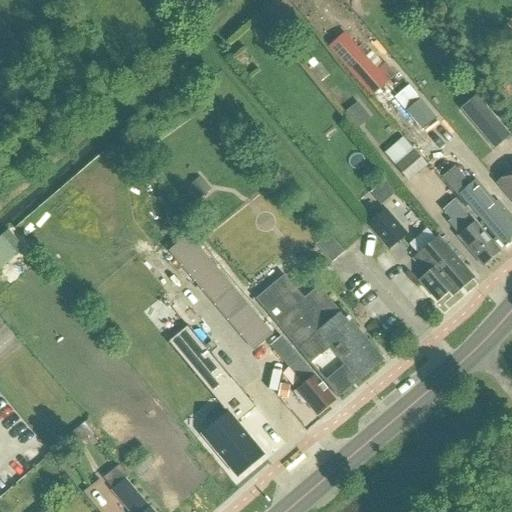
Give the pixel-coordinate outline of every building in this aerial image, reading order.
[(342,37),(325,52),(368,100),(385,85),(342,37)] [(406,113),(421,133),(437,120),(421,101),(406,113)] [(357,123),(365,117),(354,104),(347,111),(357,123)] [(483,106),(468,119),(494,150),(509,137),(483,106)] [(400,136),(380,152),(390,163),(409,148),(400,136)] [(393,162),(406,178),(426,162),(412,146),(393,162)] [(455,158),(437,173),(459,198),(471,187),(461,175),(466,171),(455,158)] [(495,184),(511,203),(511,169),(508,173),(495,184)] [(199,200),(211,190),(201,177),(189,187),(199,200)] [(377,202),(392,190),(382,179),(368,192),(377,202)] [(511,220),(496,202),(493,204),(478,186),(463,198),(479,216),(478,217),(504,249),(511,242),(511,220)] [(471,251),(484,266),(498,254),(482,236),(483,235),(473,223),(468,227),(463,221),(467,217),(453,202),(442,211),(451,221),(448,223),(458,235),(457,237),(470,252),(471,251)] [(384,211),(368,226),(389,250),(405,236),(384,211)] [(0,268),(23,248),(7,230),(0,236),(0,268)] [(168,253),(253,352),(272,336),(187,237),(168,253)] [(453,296),(472,279),(437,239),(428,247),(414,260),(427,275),(420,281),(437,301),(449,291),(453,296)] [(259,273),(265,282),(278,274),(272,265),(259,273)] [(278,280),(255,300),(313,369),(337,398),(350,388),(382,361),(341,312),(339,313),(318,287),(298,304),(278,280)] [(227,415),(201,436),(220,459),(236,478),(251,467),(263,456),(249,439),(236,424),(255,408),(231,380),(187,327),(167,343),(194,375),(227,415)] [(281,338),(270,347),(303,386),(293,394),(302,404),(305,404),(316,417),(334,401),(314,376),(312,374),(281,338)] [(138,478),(139,477),(155,463),(141,447),(125,461),(124,462),(138,478)] [(191,511),(201,511),(219,498),(192,466),(169,485),(191,511)] [(152,511),(149,508),(149,509),(124,480),(118,471),(105,482),(112,490),(111,491),(128,511),(152,511)]
